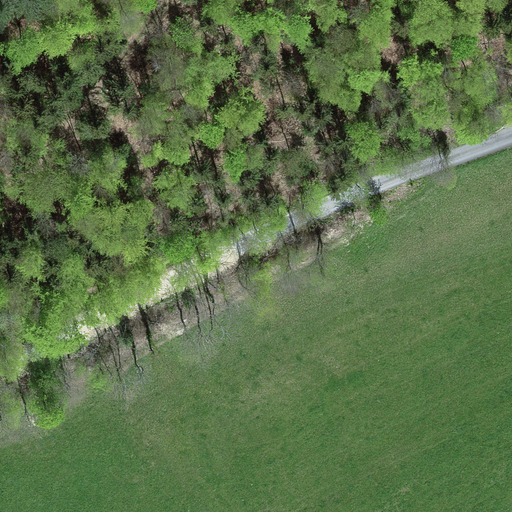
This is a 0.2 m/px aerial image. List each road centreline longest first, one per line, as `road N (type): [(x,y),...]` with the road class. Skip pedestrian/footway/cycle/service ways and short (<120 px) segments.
road 1 (unclassified): [(0,372),(404,171),(511,132)]
road 2 (track): [(165,0),(0,209)]
